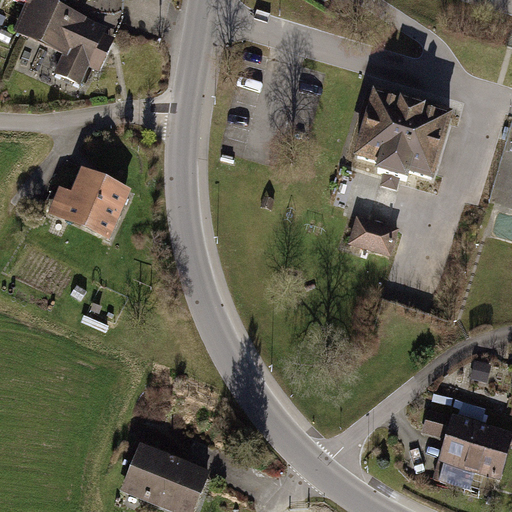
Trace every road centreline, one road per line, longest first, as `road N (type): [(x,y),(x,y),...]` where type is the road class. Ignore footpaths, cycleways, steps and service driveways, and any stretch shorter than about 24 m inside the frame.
road 1 (secondary): [(326,475),(281,434),(235,370),(209,311),(183,179),(187,108)]
road 2 (residential): [(207,17),(492,104)]
road 3 (residential): [(326,475),(365,432),(461,356),(511,337)]
road 4 (track): [(154,434),(289,498)]
road 5 (residential): [(187,108),(66,124)]
